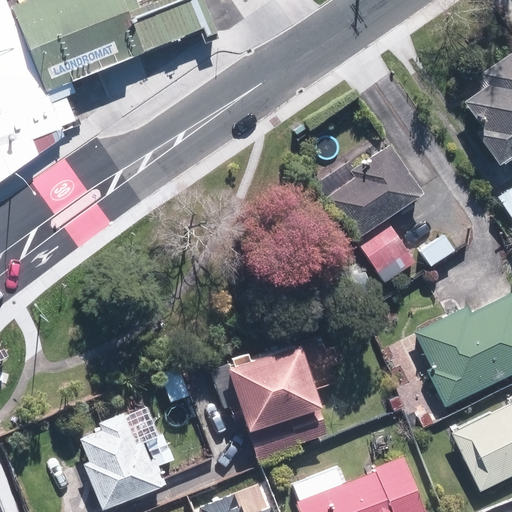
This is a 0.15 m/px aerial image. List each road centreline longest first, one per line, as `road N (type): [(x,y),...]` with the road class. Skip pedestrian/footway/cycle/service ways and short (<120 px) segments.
road 1 (residential): [(388,0),(162,152)]
road 2 (residential): [(162,152),(103,218),(0,293)]
road 3 (residential): [(0,240),(86,184),(162,152)]
